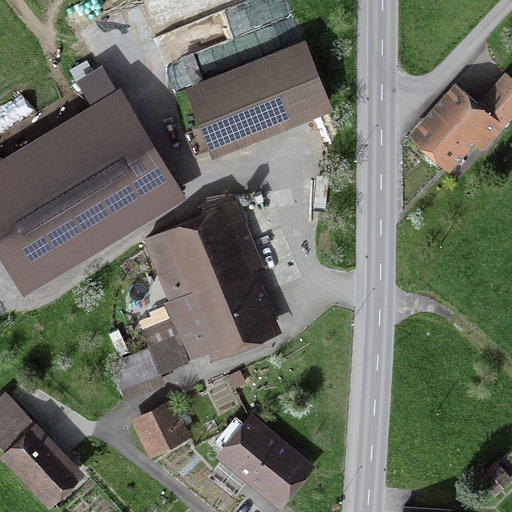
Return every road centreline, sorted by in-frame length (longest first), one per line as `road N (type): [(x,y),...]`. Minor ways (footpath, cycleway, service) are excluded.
road 1 (secondary): [(368,511),(382,0)]
road 2 (track): [(381,137),(510,0)]
